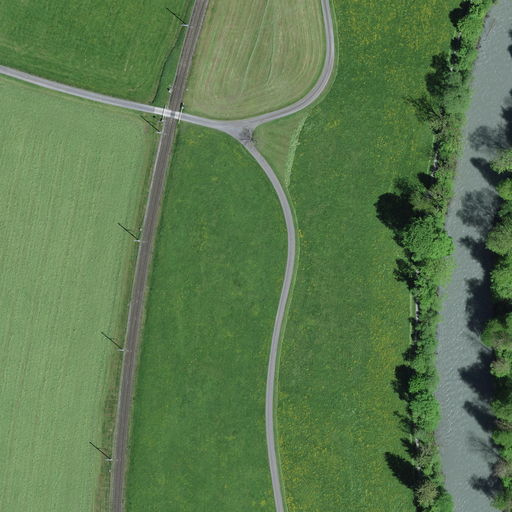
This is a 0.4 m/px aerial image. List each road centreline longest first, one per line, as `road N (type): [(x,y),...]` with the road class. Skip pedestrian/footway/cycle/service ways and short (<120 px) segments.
road 1 (track): [(218,125),(261,161),(291,239),(269,405),(280,511)]
road 2 (track): [(0,68),(218,125)]
road 3 (track): [(218,125),(255,121),(314,95),(330,58),(324,0)]
